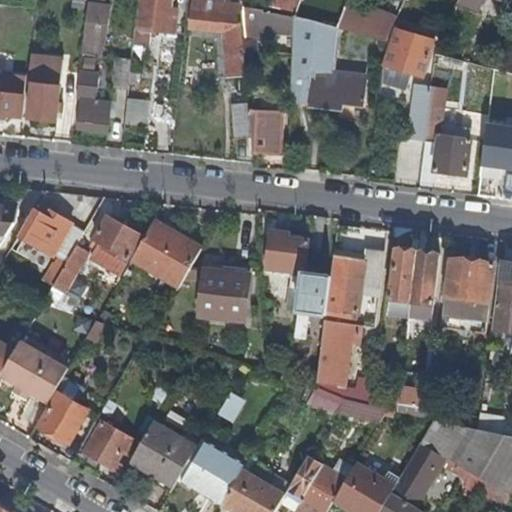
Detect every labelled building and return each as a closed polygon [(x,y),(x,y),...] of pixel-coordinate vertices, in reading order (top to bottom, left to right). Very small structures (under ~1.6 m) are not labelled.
[(140,0),(136,42),(150,44),(151,30),(170,32),(173,8),(166,7),(166,0),(140,0)] [(227,77),(247,76),(244,50),(241,4),(207,0),(191,0),(189,27),(223,31),(227,77)] [(252,0),(252,2),(297,14),(301,0),(252,0)] [(346,9),(310,0),(301,0),(297,14),(295,17),(339,29),(346,9)] [(479,9),(482,0),(457,0),(458,0),(479,9)] [(105,5),(86,3),(81,53),(100,55),(105,5)] [(374,17),(347,7),(346,9),(339,29),(387,42),(397,19),(376,11),(374,17)] [(291,42),(292,20),(249,12),(246,41),(263,45),(264,39),(270,40),(291,42)] [(332,74),(339,29),(295,17),(291,101),(341,107),(342,101),(362,103),(366,78),(332,74)] [(386,65),(398,69),(413,74),(424,77),(436,42),(397,30),(386,65)] [(254,49),(244,50),(247,76),(256,75),(254,49)] [(113,88),(128,90),(129,84),(130,71),(131,59),(116,58),(113,88)] [(411,80),(413,74),(398,69),(396,76),(411,80)] [(77,128),(97,130),(102,131),(108,132),(109,125),(109,119),(111,101),(96,100),(98,73),(79,71),(76,99),(80,99),(77,128)] [(140,71),(130,71),(129,84),(139,85),(140,71)] [(0,114),(21,117),(26,76),(0,73),(0,114)] [(32,83),(28,118),(57,120),(60,86),(32,83)] [(411,126),(427,128),(429,107),(432,89),(416,86),(411,126)] [(149,101),(127,98),(125,124),(147,126),(149,101)] [(235,139),(251,137),(249,110),(249,103),(233,104),(235,139)] [(448,110),(429,107),(427,128),(425,141),(439,142),(435,172),(466,176),(470,142),(444,138),(448,110)] [(282,111),(249,110),(251,137),(253,153),(279,154),(282,111)] [(511,127),(487,125),(481,176),(500,179),(504,147),(511,148),(511,127)] [(0,233),(7,234),(16,222),(19,205),(0,201),(0,233)] [(55,219),(36,208),(20,235),(55,254),(56,252),(61,255),(56,263),(54,262),(44,279),(53,284),(67,260),(77,245),(85,231),(73,224),(74,222),(58,214),(55,219)] [(101,242),(99,247),(110,253),(102,268),(118,277),(142,236),(107,216),(94,238),(101,242)] [(322,250),(326,219),(316,217),(313,242),(311,242),(289,239),(290,234),(274,232),(269,269),(295,272),(306,274),(309,248),(322,250)] [(133,258),(181,285),(202,248),(154,221),(133,258)] [(336,226),(335,244),(361,246),(362,228),(336,226)] [(90,252),(77,245),(67,260),(53,284),(42,303),(44,303),(57,308),(90,252)] [(90,262),(102,268),(110,253),(99,247),(90,262)] [(361,283),(381,286),(385,252),(365,249),(363,261),(335,257),(332,277),(328,315),(327,321),(356,324),(361,283)] [(390,300),(412,302),(418,253),(396,251),(390,300)] [(441,256),(418,253),(412,302),(434,305),(441,256)] [(451,260),(442,330),(485,335),(495,266),(451,260)] [(496,307),(495,307),(493,322),(511,325),(511,320),(511,263),(503,262),(496,307)] [(205,269),(199,315),(245,320),(251,274),(205,269)] [(295,272),(293,288),(304,290),(306,274),(295,272)] [(290,309),(300,311),(310,312),(328,315),(332,277),(306,274),(304,290),(293,288),(290,309)] [(307,339),(310,312),(300,311),(298,330),(297,337),(307,339)] [(95,342),(106,323),(97,320),(86,338),(95,342)] [(363,344),(365,325),(356,324),(327,321),(318,388),(343,395),(368,402),(370,386),(360,385),(359,390),(349,388),(354,343),(363,344)] [(22,341),(69,368),(72,362),(25,334),(22,341)] [(1,377),(16,386),(30,394),(48,404),(69,368),(22,341),(16,350),(16,351),(1,377)] [(0,377),(1,377),(16,351),(0,342),(0,377)] [(26,401),(30,394),(16,386),(12,393),(26,401)] [(427,392),(400,388),(399,396),(398,404),(425,407),(427,392)] [(399,396),(373,392),(371,403),(388,408),(390,409),(397,411),(398,404),(399,396)] [(59,394),(40,426),(69,443),(88,411),(59,394)] [(368,402),(343,395),(335,410),(380,423),(388,408),(371,403),(368,402)] [(425,407),(398,404),(397,411),(428,419),(429,408),(425,407)] [(480,419),(429,408),(428,419),(432,420),(434,421),(436,422),(478,431),(479,420),(480,419)] [(390,409),(387,414),(395,417),(397,411),(390,409)] [(419,441),(421,442),(434,421),(432,420),(419,441)] [(496,423),(479,420),(478,431),(494,434),(496,423)] [(510,495),(511,490),(511,437),(502,436),(494,434),(478,431),(436,422),(434,421),(421,442),(446,457),(510,495)] [(86,453),(106,465),(114,469),(119,472),(122,467),(116,463),(124,451),(131,455),(138,442),(103,422),(86,453)] [(130,463),(174,488),(179,479),(197,448),(153,423),(130,463)] [(511,424),(504,423),(502,436),(511,437),(511,424)] [(179,479),(221,504),(241,470),(244,466),(201,441),(197,448),(179,479)] [(420,511),(416,509),(446,457),(421,442),(396,484),(379,511),(420,511)] [(335,461),(352,471),(358,461),(362,453),(345,443),(335,461)] [(347,479),(308,456),(287,492),(292,495),(304,477),(335,495),(337,496),(347,479)] [(335,500),(355,511),(379,511),(396,484),(358,461),(352,471),(347,479),(337,496),(335,500)] [(225,506),(235,511),(245,511),(263,483),(241,470),(221,504),(225,506)] [(304,497),(326,510),(335,495),(304,477),(292,495),(301,500),(304,497)] [(245,511),(275,511),(285,495),(263,483),(245,511)] [(288,503),(302,511),(328,511),(329,511),(326,510),(304,497),(301,500),(292,495),(288,503)]
